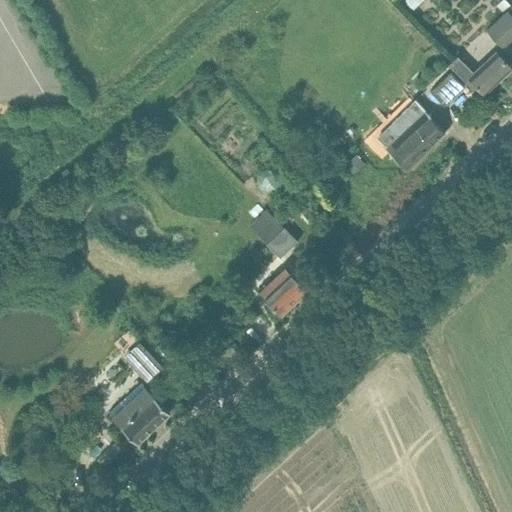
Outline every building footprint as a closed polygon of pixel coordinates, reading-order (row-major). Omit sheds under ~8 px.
[(503,46),(511,37),(511,3),(486,29),(503,46)] [(485,92),(511,66),(497,51),(474,73),(457,55),(449,63),(472,87),(476,84),(485,92)] [(0,53),(0,67),(9,67),(9,53),(0,53)] [(444,105),(464,85),(450,71),(430,91),(444,105)] [(407,169),(445,132),(414,99),(392,121),(400,128),(383,145),(407,169)] [(250,195),(262,188),(255,177),(244,184),(250,195)] [(280,256),(298,240),(284,225),(266,241),(280,256)] [(282,314),(307,289),(290,271),(265,296),(282,314)] [(165,338),(157,345),(171,360),(179,353),(165,338)] [(140,342),(125,355),(149,382),(164,368),(140,342)] [(142,383),(110,413),(137,442),(169,412),(142,383)] [(54,436),(46,444),(54,452),(62,444),(54,436)]
